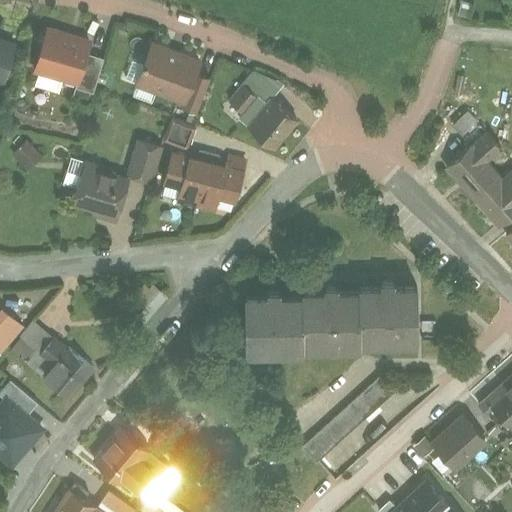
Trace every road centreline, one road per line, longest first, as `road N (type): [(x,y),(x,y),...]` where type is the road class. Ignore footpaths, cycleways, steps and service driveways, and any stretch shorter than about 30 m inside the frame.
road 1 (residential): [(13,511),(63,435),(224,252)]
road 2 (residential): [(94,0),(202,29),(335,89),(368,152)]
road 3 (residential): [(318,511),(511,335)]
road 4 (residential): [(0,266),(224,252)]
road 5 (residential): [(368,152),(416,114),(454,33),(511,39)]
road 6 (residential): [(368,152),(511,294)]
road 7 (residential): [(224,252),(308,164),(368,152)]
